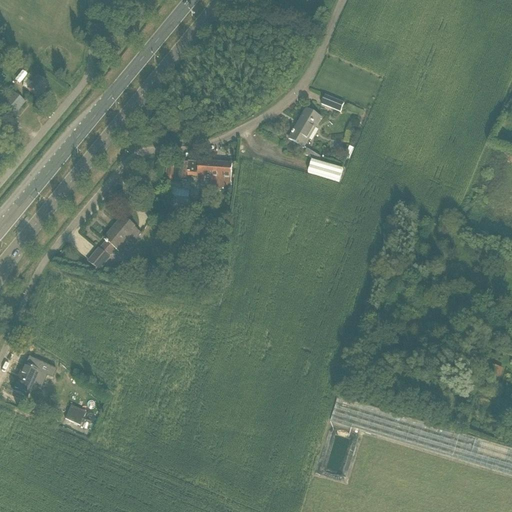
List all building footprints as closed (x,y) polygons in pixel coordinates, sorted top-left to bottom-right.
[(25,79),(26,80),(24,81),(23,83),(23,84),(23,86),(22,87),(27,91),(38,100),(48,88),(37,79),(30,74),(25,79)] [(0,114),(9,121),(24,103),(13,94),(0,110),(0,114)] [(325,97),(321,105),(341,113),(344,104),(325,97)] [(321,120),(306,111),(289,140),(304,148),(321,120)] [(321,158),(315,155),(312,160),(318,163),(321,158)] [(168,167),(166,182),(173,183),(179,183),(180,181),(187,182),(188,177),(198,178),(197,181),(205,182),(205,179),(211,179),(211,188),(218,189),(230,190),(231,181),(232,165),(199,162),(189,162),(189,164),(181,163),(181,168),(174,168),(169,168),(168,167)] [(340,183),(343,171),(311,162),(308,174),(340,183)] [(224,222),(229,218),(224,213),(219,217),(224,222)] [(100,251),(99,250),(89,262),(100,271),(110,259),(116,251),(125,240),(132,246),(141,235),(134,229),(135,229),(123,218),(104,240),(106,242),(100,251)] [(18,379),(12,391),(27,398),(32,386),(41,390),(47,377),(52,379),(56,371),(29,359),(25,367),(24,366),(20,375),(18,379)] [(499,383),(503,370),(488,365),(484,378),(499,383)] [(511,477),(511,450),(338,398),(331,423),(511,477)] [(71,407),(65,420),(80,427),(86,414),(71,407)]
